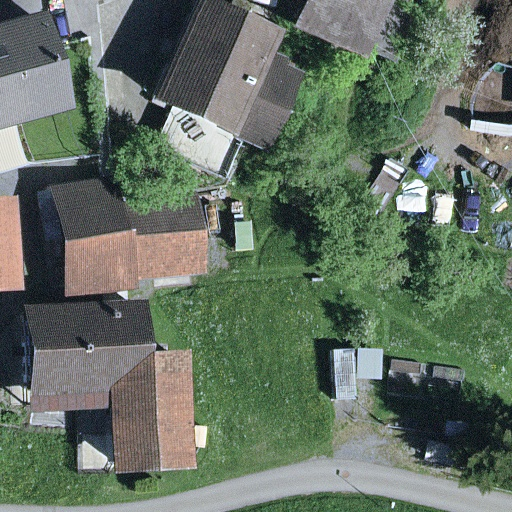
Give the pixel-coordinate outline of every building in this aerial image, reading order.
[(298,67),(258,50),(268,24),(210,0),(185,0),(144,102),(264,150),(298,67)] [(417,0),(291,0),(281,22),(341,52),(347,40),(387,60),(417,0)] [(49,12),(0,25),(0,129),(76,109),(49,12)] [(115,170),(46,182),(65,290),(133,278),(115,170)] [(135,192),(139,277),(211,273),(206,188),(135,192)] [(0,289),(21,289),(20,189),(0,189),(0,289)] [(145,295),(25,300),(29,408),(110,404),(116,470),(201,462),(191,354),(148,358),(145,295)]
